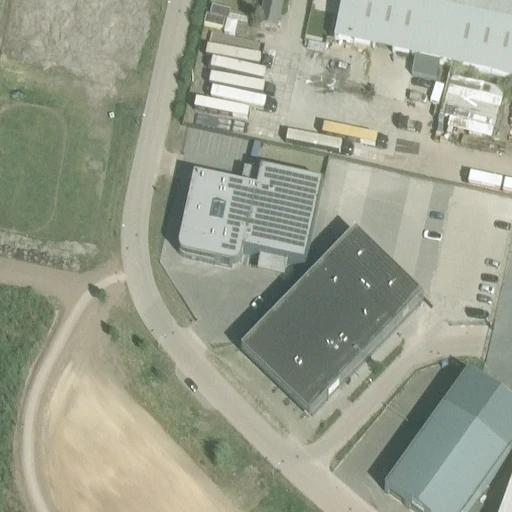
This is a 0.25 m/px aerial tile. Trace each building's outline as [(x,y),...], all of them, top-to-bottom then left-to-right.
[(36,0),(9,122),(103,143),(134,0),(36,0)] [(265,0),(259,27),(277,31),(284,0),(265,0)] [(343,0),(335,41),(408,57),(420,0),(343,0)] [(443,65),(498,77),(511,9),(511,0),(420,0),(408,57),(415,59),(411,78),(439,85),(443,65)] [(212,8),(210,18),(225,21),(228,22),(231,13),(212,8)] [(511,9),(498,77),(511,79),(511,9)] [(207,17),(204,27),(223,31),(225,21),(210,18),(207,17)] [(227,24),(224,36),(235,38),(235,37),(246,40),(249,29),(227,24)] [(505,85),(449,74),(441,115),(498,125),(505,85)] [(456,123),(406,112),(405,119),(455,130),(456,123)] [(261,174),(256,194),(226,187),(194,180),(178,250),(178,252),(178,254),(179,256),(181,258),(182,259),(184,260),(231,270),(233,270),(235,270),(237,269),(239,268),(240,266),(241,264),(243,256),(305,270),(323,188),(261,174)] [(355,236),(244,351),(312,417),(424,302),(355,236)] [(443,411),(385,493),(411,511),(470,511),(509,458),(511,454),(511,408),(468,377),(443,411)] [(416,429),(411,436),(417,440),(422,433),(416,429)] [(511,511),(511,484),(501,511),(511,511)]
